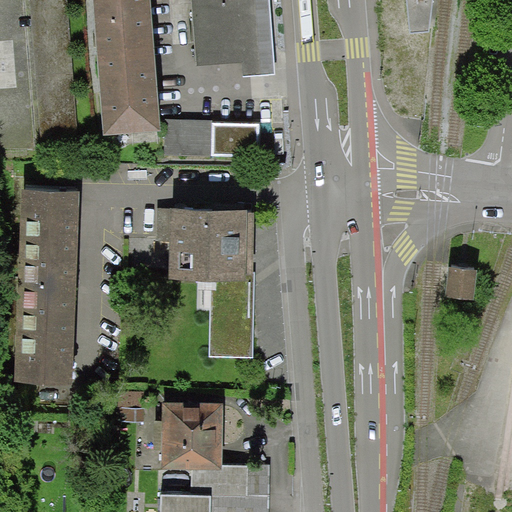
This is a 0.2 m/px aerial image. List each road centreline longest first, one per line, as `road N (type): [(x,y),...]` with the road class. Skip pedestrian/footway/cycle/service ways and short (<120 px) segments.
road 1 (unclassified): [(323,192),(294,252),(316,511)]
road 2 (primary): [(323,192),(345,511)]
road 3 (primary): [(369,511),(367,304)]
road 4 (primary): [(304,0),(323,192)]
road 5 (primary): [(362,191),(348,0)]
road 6 (unclassified): [(367,304),(417,230),(461,192)]
